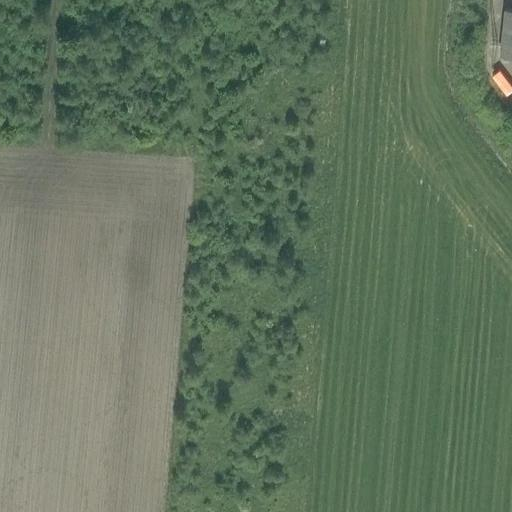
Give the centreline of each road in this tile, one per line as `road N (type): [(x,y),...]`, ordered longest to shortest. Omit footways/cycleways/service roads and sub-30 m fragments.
road 1 (track): [(344,0),(296,511)]
road 2 (track): [(55,0),(45,142)]
